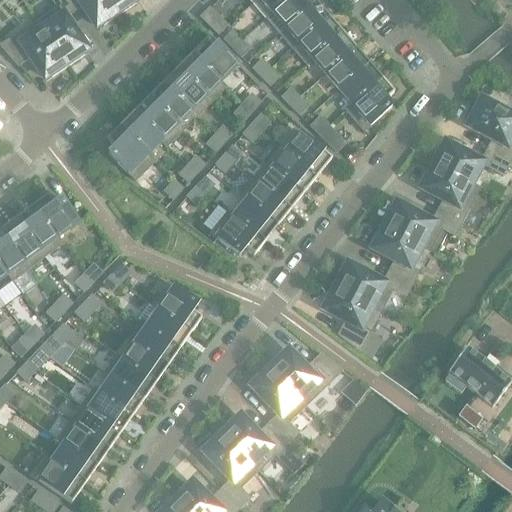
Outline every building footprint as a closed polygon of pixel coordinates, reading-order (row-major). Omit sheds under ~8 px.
[(72,32),(64,20),(73,14),(63,0),(50,0),(58,11),(37,25),(67,69),(81,59),(80,57),(86,52),(77,38),(75,39),(71,32),(72,32)] [(118,17),(107,0),(63,0),(73,14),(83,7),(88,14),(86,15),(96,29),(102,24),(104,27),(118,17)] [(107,0),(118,17),(133,7),(131,5),(138,0),(137,0),(107,0)] [(266,20),(289,0),(258,0),(253,5),(266,20)] [(279,36),(315,5),(313,3),(310,4),(307,0),(289,0),(266,20),(279,36)] [(292,51),(328,21),(326,18),(324,20),(315,5),(279,36),(292,51)] [(226,28),(209,11),(200,19),(217,36),(226,28)] [(312,62),(341,36),(340,34),(337,35),(328,21),(292,51),(306,67),(312,62)] [(67,69),(37,25),(0,48),(18,68),(31,59),(36,66),(35,66),(44,81),(52,79),(67,69)] [(232,51),(240,42),(232,34),(223,42),(232,51)] [(325,77),(355,52),(353,49),(350,51),(341,36),(312,62),(325,77)] [(236,67),(208,39),(207,40),(208,41),(196,57),(193,55),(191,57),(219,85),(236,67)] [(241,59),(249,51),(240,42),(232,51),(241,59)] [(338,93),(368,67),(366,64),(364,66),(355,52),(325,77),(338,93)] [(219,85),(191,57),(181,71),(179,69),(177,72),(211,106),(225,91),(219,85)] [(269,71),(261,63),(252,71),(261,80),(269,71)] [(351,108),(382,82),(380,79),(377,81),(368,67),(338,93),(351,108)] [(278,80),(269,71),(261,80),(270,88),(278,80)] [(211,106),(177,72),(167,86),(164,84),(162,86),(196,120),(211,106)] [(391,110),(385,102),(393,95),(382,82),(351,108),(346,113),(363,133),(391,110)] [(196,120),(162,86),(152,100),(150,98),(148,101),(182,135),(196,120)] [(290,109),(298,100),(290,92),(281,100),(290,109)] [(251,115),(260,105),(251,97),(242,107),(251,115)] [(307,109),(298,100),(290,109),(298,117),(307,109)] [(182,135),(148,101),(138,115),(135,113),(134,115),(161,143),(168,149),(171,146),(182,135)] [(511,119),(481,103),(480,105),(482,106),(471,127),(468,126),(467,128),(485,138),(485,136),(492,140),(486,153),(509,165),(511,167),(511,119)] [(242,125),(251,115),(242,107),(233,117),(242,125)] [(161,143),(134,115),(123,129),(121,127),(119,129),(147,157),(161,143)] [(260,135),(269,125),(260,117),(251,127),(260,135)] [(319,137),(327,129),(319,120),(310,129),(319,137)] [(251,145),(260,135),(251,127),(242,137),(251,145)] [(147,157),(119,129),(106,142),(114,149),(107,156),(135,184),(154,165),(147,157)] [(223,146),(231,137),(222,129),(214,138),(223,146)] [(344,146),(327,129),(319,137),(336,154),(344,146)] [(330,163),(331,162),(293,131),(277,150),(315,181),(317,179),(315,176),(329,162),(330,163)] [(215,155),(223,146),(214,138),(206,147),(215,155)] [(509,165),(486,153),(480,164),(467,157),(466,159),(459,155),(460,154),(444,146),(441,153),(438,151),(430,167),(470,188),(470,187),(481,166),(503,177),(509,165)] [(232,166),(240,157),(231,149),(223,158),(232,166)] [(315,181),(277,150),(264,166),(302,196),(304,194),(302,192),(315,181)] [(224,175),(232,166),(223,158),(215,167),(224,175)] [(196,176),(204,167),(195,159),(187,168),(196,176)] [(302,196),(264,166),(252,182),(289,212),(291,210),(289,208),(302,196)] [(436,213),(460,226),(479,192),(470,187),(470,188),(430,167),(422,182),(425,184),(421,190),(435,198),(436,197),(443,200),(436,213)] [(188,185),(196,176),(187,168),(179,177),(188,185)] [(204,197),(213,188),(204,180),(195,189),(204,197)] [(289,212),(252,182),(239,198),(246,204),(276,228),(279,226),(276,224),(289,212)] [(173,202),(182,191),(173,183),(164,194),(173,202)] [(195,207),(204,197),(195,189),(186,199),(195,207)] [(78,225),(61,202),(53,207),(47,198),(32,208),(56,240),(78,225)] [(276,228),(246,204),(233,220),(264,245),(266,242),(264,240),(276,228)] [(454,238),(460,226),(436,213),(430,225),(418,218),(417,219),(410,216),(411,214),(396,206),(392,213),(390,212),(381,227),(429,254),(441,231),(454,238)] [(56,240),(32,208),(30,210),(32,213),(16,221),(45,260),(61,248),(56,240)] [(264,245),(233,220),(226,214),(209,235),(239,259),(244,251),(253,258),(264,245)] [(45,260),(16,221),(14,222),(15,225),(0,233),(28,272),(45,260)] [(418,275),(429,254),(381,227),(373,243),(376,244),(372,251),(386,258),(387,257),(394,261),(387,274),(411,287),(418,275)] [(28,272),(0,233),(0,267),(12,284),(28,272)] [(0,292),(12,284),(0,267),(0,292)] [(92,285),(101,276),(93,267),(84,277),(92,285)] [(121,285),(130,276),(121,267),(112,277),(121,285)] [(411,287),(387,274),(381,285),(369,278),(368,280),(361,276),(362,275),(347,267),(343,274),(341,272),(332,288),(380,313),(392,291),(405,298),(411,287)] [(83,294),(92,285),(84,277),(75,286),(83,294)] [(112,294),(121,285),(112,277),(103,286),(112,294)] [(192,315),(197,307),(166,285),(151,307),(158,312),(191,335),(201,321),(192,315)] [(369,335),(380,313),(332,288),(324,303),(327,305),(323,311),(338,319),(339,318),(346,322),(338,337),(371,362),(382,342),(369,335)] [(63,315),(71,307),(63,298),(54,307),(63,315)] [(91,315),(100,307),(91,298),(83,307),(91,315)] [(54,324),(63,315),(54,307),(46,316),(54,324)] [(83,324),(91,315),(83,307),(74,316),(83,324)] [(191,335),(158,312),(147,329),(178,351),(186,336),(189,338),(191,335)] [(126,339),(167,368),(174,353),(177,354),(178,351),(147,329),(139,324),(127,340),(126,339)] [(34,345),(42,337),(34,328),(25,337),(34,345)] [(63,345),(71,336),(62,328),(54,337),(63,345)] [(26,354),(34,345),(25,337),(17,345),(26,354)] [(165,371),(167,368),(126,339),(114,356),(116,357),(155,385),(163,370),(165,371)] [(450,378),(444,386),(460,397),(466,389),(492,408),(491,409),(492,410),(511,385),(510,384),(509,385),(508,384),(511,380),(496,369),(493,373),(488,369),(466,353),(467,352),(466,351),(447,377),(448,378),(449,377),(450,378)] [(305,408),(341,374),(320,357),(304,373),(298,367),(299,366),(288,354),(282,359),(280,357),(267,369),(305,408)] [(155,385),(116,357),(104,374),(111,379),(143,402),(151,386),(154,388),(155,385)] [(0,370),(5,375),(13,366),(5,358),(0,362),(0,370)] [(34,375),(42,366),(33,358),(25,367),(34,375)] [(25,384),(34,375),(25,367),(17,375),(25,384)] [(305,408),(267,369),(255,381),(257,384),(251,389),(263,401),(264,400),(270,406),(268,407),(278,417),(267,428),(285,447),(297,436),(287,426),(305,408)] [(143,402),(111,379),(99,396),(131,419),(139,403),(142,404),(143,402)] [(353,383),(340,395),(356,409),(367,394),(353,383)] [(0,399),(5,405),(13,396),(5,387),(0,392),(0,399)] [(131,419),(99,396),(92,391),(80,408),(119,435),(127,420),(130,421),(131,419)] [(119,435),(80,408),(68,424),(108,452),(115,437),(118,438),(119,435)] [(232,422),(219,435),(257,474),(275,457),(294,477),(305,467),(285,447),(267,428),(256,438),(250,433),(251,431),(240,419),(234,424),(232,422)] [(108,452),(68,424),(57,441),(64,446),(96,469),(104,453),(107,455),(108,452)] [(257,474),(219,435),(207,447),(209,449),(203,454),(215,467),(216,465),(222,471),(221,472),(230,482),(220,492),(238,511),(249,501),(239,491),(257,474)] [(96,469),(64,446),(52,463),(84,485),(92,470),(95,471),(96,469)] [(84,485),(52,463),(43,457),(29,478),(70,507),(71,505),(71,504),(80,486),(83,488),(84,485)] [(0,481),(9,488),(16,478),(6,471),(0,479),(0,481)] [(18,495),(25,485),(16,478),(9,488),(18,495)] [(237,511),(238,511),(220,492),(208,504),(202,499),(203,497),(191,485),(186,491),(184,489),(172,501),(182,511),(237,511)] [(41,510),(48,500),(38,493),(31,503),(41,510)] [(43,511),(54,511),(57,507),(48,500),(41,510),(43,511)] [(182,511),(172,501),(160,511),(182,511)]
